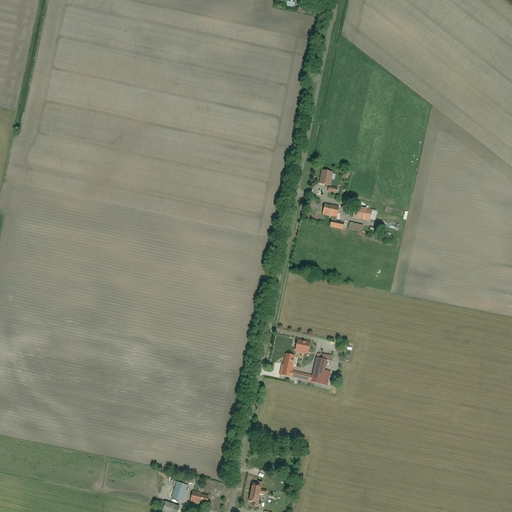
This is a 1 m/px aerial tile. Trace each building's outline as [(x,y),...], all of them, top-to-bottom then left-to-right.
[(325,173),(322,188),(329,189),(328,193),(330,193),(329,199),(337,201),(338,195),(339,195),(340,191),(330,189),(333,175),(325,173)] [(337,208),(323,205),(321,217),(329,218),(328,229),(339,231),(341,221),(335,220),(337,208)] [(368,219),(373,220),(375,212),(353,208),(350,221),(367,225),(368,219)] [(298,340),(296,350),(308,353),(310,343),(298,340)] [(279,375),(324,385),(327,370),(325,370),(327,361),(323,360),(316,359),(312,375),(293,371),(296,356),(285,354),(283,365),(282,365),(279,375)] [(172,498),(182,500),(185,486),(175,484),(172,498)] [(253,485),(250,499),(254,500),(253,507),(260,509),(263,492),(260,492),(261,486),(253,485)] [(204,495),(204,493),(193,490),(190,503),(200,506),(201,502),(209,504),(210,497),(204,495)] [(177,511),(180,505),(166,501),(163,511),(177,511)]
